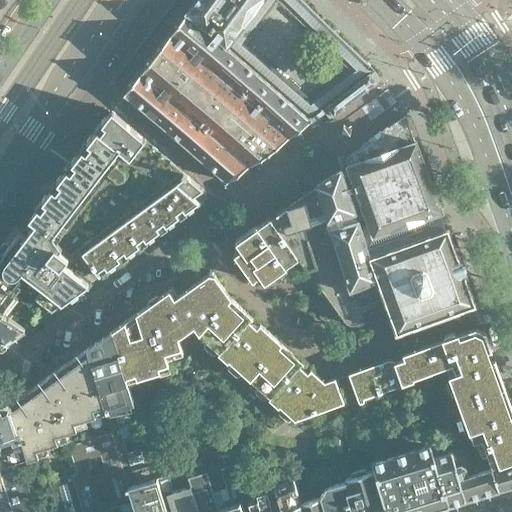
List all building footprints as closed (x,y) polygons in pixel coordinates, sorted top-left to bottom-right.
[(329,119),(381,79),(373,70),(367,63),(305,3),(302,0),(196,0),(186,13),(123,95),(225,182),(310,120),(323,111),(329,119)] [(185,211),(188,208),(199,201),(193,196),(201,190),(201,191),(203,189),(111,111),(60,177),(61,187),(65,190),(31,234),(22,227),(20,230),(16,227),(0,247),(0,258),(1,259),(0,259),(0,285),(10,292),(23,275),(42,287),(35,297),(51,309),(87,283),(88,284),(89,283),(89,282),(91,280),(104,271),(108,274),(117,263),(116,262),(158,231),(185,211)] [(414,141),(405,115),(387,128),(395,149),(415,141),(414,140),(414,141)] [(448,232),(447,228),(446,228),(440,211),(440,210),(441,210),(442,209),(442,208),(442,207),(441,207),(440,207),(438,207),(433,193),(436,191),(435,188),(432,190),(422,162),(425,161),(424,158),(421,159),(416,144),(419,143),(417,140),(415,141),(395,149),(387,128),(386,126),(384,128),(384,129),(380,132),(379,131),(377,133),(378,133),(371,138),(371,137),(368,139),(369,140),(365,143),(364,142),(362,144),(363,145),(345,158),(348,165),(340,169),(316,185),(270,217),(298,257),(306,269),(307,269),(313,290),(320,288),(342,321),(344,322),(345,323),(346,324),(348,324),(350,325),(352,325),(354,325),(355,324),(357,324),(359,322),(360,321),(361,320),(362,318),(362,316),(363,315),(363,314),(363,312),(362,311),(385,301),(396,332),(401,331),(401,330),(414,326),(430,320),(431,322),(440,318),(440,316),(457,310),(470,305),(470,306),(474,304),(473,299),(472,300),(464,276),(465,276),(464,274),(464,273),(466,273),(464,270),(463,270),(460,261),(461,260),(460,257),(459,258),(458,257),(457,255),(456,256),(448,232)] [(55,191),(55,190),(55,189),(54,188),(53,187),(53,186),(51,184),(50,184),(48,184),(47,184),(46,184),(44,185),(43,185),(42,186),(42,187),(41,189),(41,190),(41,191),(41,193),(41,194),(42,195),(43,196),(45,197),(46,198),(47,198),(48,198),(50,198),(51,197),(52,196),(53,196),(54,194),(55,193),(55,191)] [(298,257),(270,217),(235,242),(236,244),(234,251),(233,252),(240,262),(242,260),(249,270),(247,271),(253,281),(255,280),(262,281),(263,282),(298,257)] [(198,333),(231,297),(212,271),(181,292),(182,292),(178,294),(173,286),(149,303),(165,353),(181,348),(178,337),(193,326),(198,333)] [(22,302),(10,292),(0,285),(0,312),(9,319),(22,302)] [(281,343),(231,297),(198,333),(219,352),(217,353),(227,362),(228,361),(249,379),(281,343)] [(168,363),(165,353),(149,303),(111,330),(127,384),(128,384),(138,381),(137,378),(160,371),(158,367),(168,363)] [(24,329),(9,319),(0,312),(0,338),(6,343),(24,329)] [(503,385),(494,359),(489,360),(486,352),(491,350),(484,332),(474,328),(455,334),(454,331),(443,335),(444,338),(451,364),(455,373),(449,375),(458,402),(503,385)] [(127,384),(111,330),(86,348),(86,349),(105,412),(133,403),(128,384),(127,384)] [(413,378),(444,367),(451,364),(444,338),(402,353),(403,356),(394,359),(388,358),(348,373),(357,400),(413,380),(413,378)] [(343,402),(335,380),(334,378),(324,381),(281,343),(249,379),(269,398),(268,399),(278,408),(279,407),(294,420),(343,402)] [(105,412),(86,349),(86,348),(10,402),(9,403),(26,458),(45,453),(43,444),(62,438),(60,432),(73,427),(71,422),(105,412)] [(511,462),(511,423),(509,416),(511,415),(511,409),(503,385),(458,402),(473,442),(478,440),(489,469),(492,468),(511,462)] [(26,458),(9,403),(0,407),(0,467),(27,460),(26,458)] [(166,511),(161,495),(155,473),(133,403),(105,412),(113,435),(133,503),(136,511),(166,511)] [(105,511),(133,503),(113,435),(67,448),(75,473),(71,475),(81,511),(105,511)] [(323,511),(421,511),(498,488),(492,468),(489,469),(467,476),(464,465),(456,468),(451,449),(432,454),(428,441),(370,458),(373,468),(343,477),(344,479),(325,485),(318,492),(320,497),(323,511)] [(242,511),(239,499),(240,499),(235,480),(251,475),(246,461),(220,469),(230,502),(216,506),(217,511),(242,511)] [(511,484),(511,462),(492,468),(498,488),(511,484)] [(34,511),(22,470),(1,477),(0,474),(0,491),(5,490),(10,509),(11,511),(34,511)] [(189,511),(198,509),(192,491),(189,479),(177,483),(179,490),(169,493),(168,489),(170,485),(165,470),(155,473),(161,495),(166,494),(171,511),(189,511)] [(216,506),(205,472),(188,477),(189,479),(192,491),(205,488),(211,508),(216,506)] [(81,511),(71,475),(49,481),(58,511),(81,511)] [(262,511),(256,489),(252,475),(251,475),(235,480),(240,499),(239,499),(242,511),(262,511)] [(303,511),(301,503),(289,507),(285,495),(297,491),(293,479),(275,484),(283,511),(303,511)] [(283,511),(275,484),(256,489),(262,511),(283,511)] [(323,511),(320,497),(301,503),(303,511),(323,511)] [(136,511),(133,503),(105,511),(136,511)]
